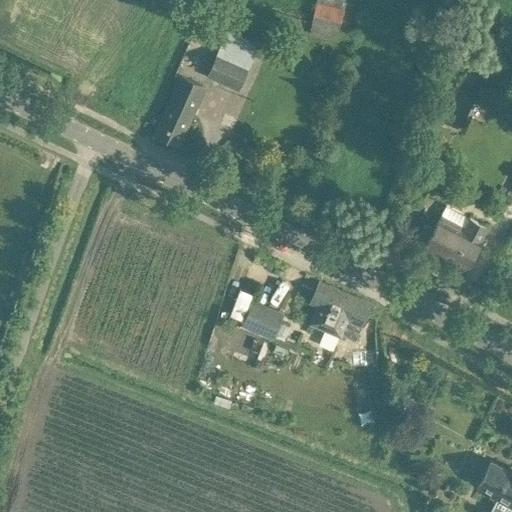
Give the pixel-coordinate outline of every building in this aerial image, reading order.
[(317,0),(312,25),(339,31),(345,0),(317,0)] [(237,88),(246,65),(216,52),(207,75),(237,88)] [(179,144),(187,125),(203,86),(180,76),(155,134),(179,144)] [(400,185),(397,195),(406,197),(409,188),(400,185)] [(477,250),(489,227),(469,217),(462,231),(439,218),(434,227),(427,224),(423,225),(418,234),(420,238),(427,242),(425,245),(467,268),(477,250)] [(349,321),(361,326),(372,303),(320,281),(311,302),(316,304),(308,324),(341,338),(342,335),(349,321)] [(273,339),(276,333),(284,313),(252,300),(241,326),(273,339)] [(237,345),(231,358),(253,366),(263,342),(253,338),(248,350),(237,345)] [(482,478),(478,486),(492,493),(490,496),(496,499),(489,511),(511,511),(511,466),(509,470),(491,461),(482,478)]
